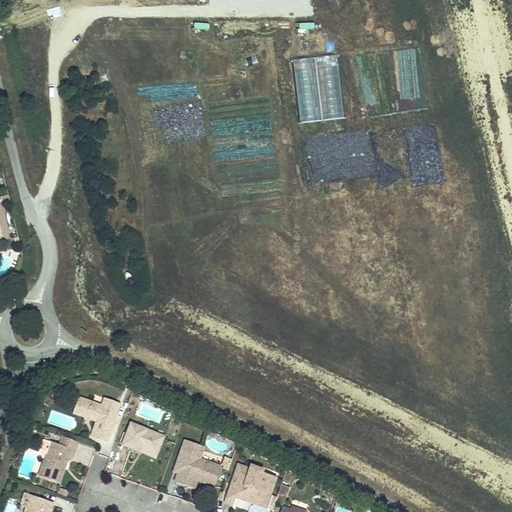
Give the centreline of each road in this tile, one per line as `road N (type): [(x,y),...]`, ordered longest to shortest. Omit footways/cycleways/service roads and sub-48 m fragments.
road 1 (unclassified): [(50,338),(119,365),(398,511)]
road 2 (unclassified): [(34,309),(49,245),(26,201),(0,100)]
